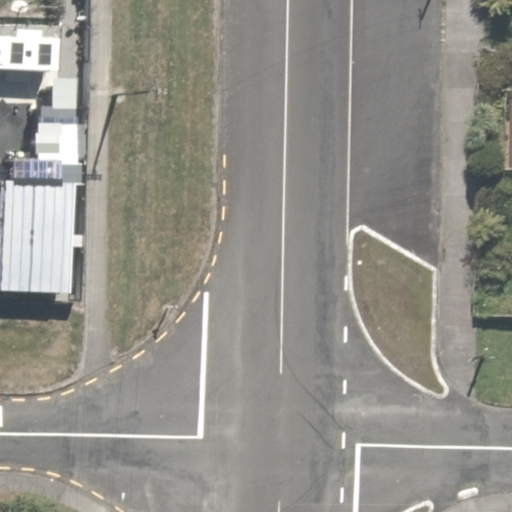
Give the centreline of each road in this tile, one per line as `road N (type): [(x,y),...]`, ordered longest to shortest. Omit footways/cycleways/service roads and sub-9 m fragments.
road 1 (residential): [(287,438),(294,0)]
road 2 (residential): [(0,433),(287,438)]
road 3 (residential): [(287,438),(511,445)]
